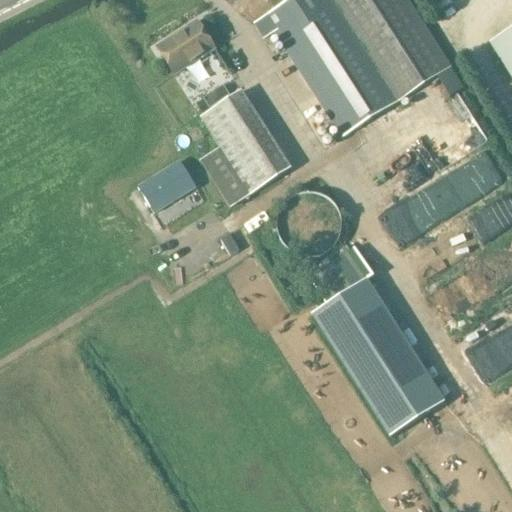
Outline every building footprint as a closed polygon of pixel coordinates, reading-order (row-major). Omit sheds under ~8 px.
[(263,42),(274,34),(341,141),(450,69),(405,0),(292,0),(253,26),(263,42)] [(174,76),(215,50),(197,23),(157,49),(174,76)] [(511,28),(489,44),(511,81),(511,28)] [(222,88),(202,101),(209,111),(228,98),(222,88)] [(199,118),(220,149),(250,196),(293,171),(243,90),(199,118)] [(203,161),(199,164),(230,210),(250,196),(220,149),(203,161)] [(194,189),(179,164),(138,189),(153,215),(194,189)] [(198,197),(187,204),(191,210),(201,204),(198,197)] [(364,282),(312,318),(409,474),(465,437),(364,282)]
